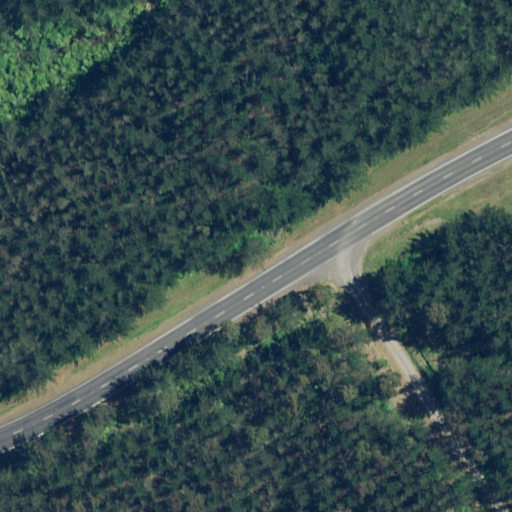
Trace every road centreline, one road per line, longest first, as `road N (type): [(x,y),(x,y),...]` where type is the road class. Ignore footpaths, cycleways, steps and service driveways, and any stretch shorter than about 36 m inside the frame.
road 1 (primary): [(511,143),(0,439)]
road 2 (track): [(327,252),(392,360),(511,501)]
